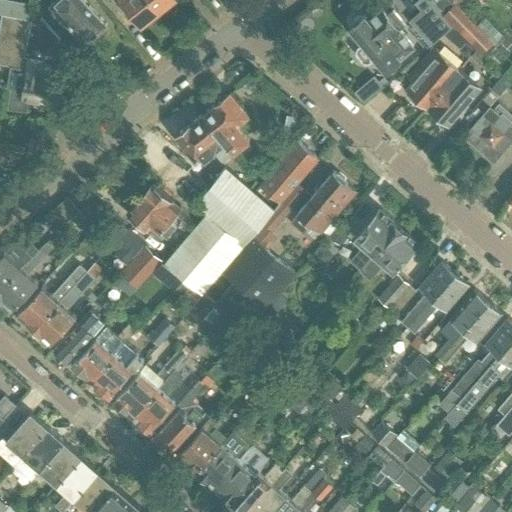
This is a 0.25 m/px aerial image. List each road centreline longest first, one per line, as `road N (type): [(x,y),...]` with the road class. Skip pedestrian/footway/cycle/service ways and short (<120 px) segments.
road 1 (residential): [(511,263),(239,26)]
road 2 (residential): [(0,221),(239,26)]
road 3 (residential): [(191,511),(0,343)]
